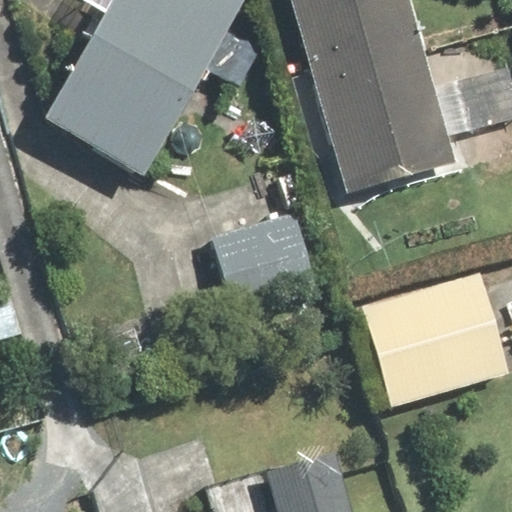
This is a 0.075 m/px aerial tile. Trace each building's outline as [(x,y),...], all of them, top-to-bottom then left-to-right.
[(253,0),(123,0),(53,128),(152,183),(253,0)] [(294,0),(352,199),(465,166),(417,0),(294,0)] [(310,171),(202,201),(240,317),(327,289),(303,212),(321,206),(310,171)] [(511,356),(489,277),(369,312),(399,414),(511,380),(511,356)] [(355,511),(339,458),(270,478),(280,511),(355,511)]
